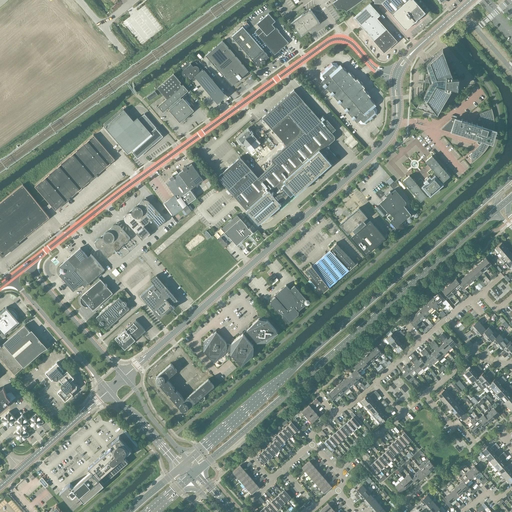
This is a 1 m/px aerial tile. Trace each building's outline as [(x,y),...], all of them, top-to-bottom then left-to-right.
[(151,0),(150,2),(161,16),(176,5),(171,0),(151,0)] [(346,10),(346,11),(361,0),(336,0),(333,3),(338,10),(338,9),(339,9),(340,9),(340,8),(341,8),(342,8),(343,8),(344,9),(345,9),(345,10),(346,10)] [(382,0),(382,3),(405,30),(415,21),(415,22),(425,13),(413,0),(382,0)] [(354,17),(364,29),(376,18),(380,15),(370,3),(354,17)] [(46,6),(0,38),(0,80),(15,101),(80,54),(46,6)] [(291,23),(301,36),(320,22),(310,9),(291,23)] [(257,24),(260,27),(255,32),(275,54),(285,45),(285,39),(272,24),(275,21),(269,13),(257,24)] [(376,18),(364,29),(380,46),(380,47),(381,48),(382,49),(383,49),(384,49),(385,49),(386,49),(387,49),(388,48),(389,48),(389,47),(396,41),(376,18)] [(269,56),(243,26),(232,36),(233,37),(232,42),(237,43),(239,45),(239,50),(244,50),(246,52),(245,57),(250,58),(258,66),(262,63),(263,63),(265,61),(265,60),(269,56)] [(216,67),(232,85),(239,79),(240,80),(241,79),(242,78),(242,77),(249,71),(222,41),(206,55),(210,60),(216,67)] [(423,96),(416,112),(433,121),(437,114),(453,86),(458,88),(461,78),(455,76),(445,47),(426,64),(431,77),(428,78),(430,84),(423,96)] [(183,75),(184,76),(185,76),(186,76),(187,76),(188,75),(191,78),(194,75),(211,94),(215,99),(223,93),(196,62),(192,65),(191,63),(184,70),(183,71),(182,72),(182,73),(182,74),(183,75)] [(358,121),(361,124),(366,124),(377,115),(377,109),(375,107),(376,105),(369,97),(371,96),(363,88),(365,87),(357,78),(356,80),(349,72),(347,73),(340,65),(339,66),(337,63),(331,63),(321,72),(320,78),(322,80),(321,81),(357,122),(358,121)] [(157,87),(167,98),(158,106),(163,112),(168,108),(180,122),(194,110),(181,96),(188,90),(183,84),(182,85),(180,83),(181,82),(173,73),(157,87)] [(237,160),(218,177),(258,224),(276,208),(281,203),(280,202),(281,201),(281,202),(281,201),(282,201),(283,201),(284,200),(285,200),(285,199),(286,199),(286,198),(287,198),(287,197),(287,196),(290,194),(291,195),(310,178),(316,178),(316,172),(319,173),(320,170),(330,160),(335,156),(327,146),(335,139),(335,136),(332,132),(336,129),(327,119),(323,123),(294,89),(290,93),(276,106),(262,117),(262,118),(272,129),(276,126),(288,115),(301,130),(301,132),(276,154),(272,158),(272,160),(272,161),(274,163),(258,177),(243,160),(240,157),(237,160)] [(155,91),(147,97),(150,101),(158,95),(155,91)] [(497,131),(494,130),(494,129),(494,126),(494,124),(494,122),(494,121),(494,120),(494,119),(494,118),(494,116),(494,115),(493,113),(492,108),(491,108),(491,109),(480,113),(481,119),(482,119),(482,126),(482,127),(477,125),(477,124),(477,125),(472,124),(472,122),(472,123),(467,122),(467,121),(467,120),(466,122),(462,120),(462,119),(461,120),(451,117),(452,118),(451,120),(442,129),(457,134),(473,138),(478,139),(479,139),(483,140),(482,142),(479,146),(476,149),(473,152),(470,154),(472,160),(472,162),(472,163),(473,162),(474,161),(475,160),(476,160),(476,159),(477,159),(478,158),(479,157),(480,156),(481,155),(482,154),(483,153),(484,152),(485,151),(486,150),(486,149),(487,148),(488,147),(488,146),(489,145),(489,144),(490,143),(493,144),(497,131)] [(157,128),(144,114),(139,119),(138,117),(134,120),(124,109),(104,126),(128,153),(136,147),(142,154),(157,140),(156,138),(161,134),(157,128)] [(348,129),(344,133),(348,137),(352,133),(348,129)] [(115,159),(94,135),(34,185),(55,209),(57,207),(60,208),(62,203),(115,159)] [(424,181),(424,182),(425,183),(422,186),(422,187),(420,188),(409,175),(403,181),(421,201),(427,196),(426,195),(428,194),(430,195),(430,196),(431,196),(430,196),(434,192),(436,193),(437,192),(439,191),(439,190),(439,188),(443,185),(443,184),(441,183),(443,181),(449,176),(432,156),(426,161),(437,174),(435,175),(434,175),(431,178),(430,177),(430,176),(429,177),(430,177),(424,181)] [(178,199),(183,207),(196,197),(190,189),(203,180),(192,164),(187,167),(186,166),(183,168),(184,170),(174,176),(173,175),(170,178),(171,179),(166,182),(175,195),(178,199)] [(0,202),(0,251),(3,255),(49,217),(23,184),(0,202)] [(387,216),(397,228),(403,220),(405,218),(406,218),(409,215),(410,217),(412,215),(412,214),(412,213),(412,212),(410,210),(409,211),(404,205),(405,204),(406,204),(406,203),(406,202),(395,190),(391,193),(390,191),(386,194),(388,196),(381,202),(390,213),(387,216)] [(183,207),(178,199),(175,195),(165,203),(173,214),(183,207)] [(125,214),(125,215),(125,216),(123,217),(143,241),(151,234),(144,226),(151,219),(158,227),(166,221),(146,198),(144,199),(143,200),(142,200),(141,201),(140,202),(140,203),(129,212),(128,212),(128,213),(127,213),(126,213),(126,214),(125,214)] [(367,218),(359,208),(340,224),(348,234),(352,231),(355,234),(351,237),(366,254),(385,238),(370,221),(366,224),(363,221),(367,218)] [(249,228),(247,226),(248,226),(240,218),(237,215),(222,228),(225,231),(225,232),(229,236),(237,245),(246,236),(247,237),(253,232),(249,228)] [(94,242),(107,257),(130,238),(117,223),(115,224),(114,224),(114,225),(113,225),(112,226),(112,227),(111,227),(111,228),(100,237),(99,238),(98,238),(97,239),(96,240),(96,241),(94,242)] [(495,248),(500,253),(506,247),(502,242),(495,248)] [(311,265),(306,269),(324,292),(329,287),(329,286),(348,269),(349,270),(356,264),(336,243),(329,249),(330,250),(312,266),(311,265)] [(510,252),(506,247),(500,253),(502,256),(499,258),(501,259),(503,257),(510,252)] [(58,273),(59,275),(60,276),(62,277),(74,291),(82,283),(85,286),(86,286),(89,283),(105,269),(91,254),(88,257),(80,248),(63,263),(61,264),(59,265),(58,266),(57,268),(57,270),(57,272),(58,273)] [(501,259),(505,264),(511,257),(511,253),(510,252),(503,257),(501,259)] [(486,258),(481,262),(487,268),(491,264),(486,258)] [(481,262),(477,266),(482,272),(487,268),(481,262)] [(477,266),(472,269),(478,276),(482,272),(477,266)] [(472,269),(468,273),(473,280),(478,276),(472,269)] [(468,273),(463,277),(469,284),(473,280),(468,273)] [(463,277),(459,281),(462,285),(464,288),(469,284),(463,277)] [(81,298),(80,301),(81,303),(83,305),(85,306),(88,307),(90,306),(93,309),(103,301),(112,293),(107,287),(107,286),(107,285),(107,284),(106,284),(105,284),(101,279),(82,296),(81,298)] [(456,279),(452,283),(457,289),(458,290),(461,288),(462,290),(464,288),(462,285),(459,281),(456,279)] [(452,283),(447,287),(453,293),(457,289),(452,283)] [(154,284),(141,295),(160,318),(171,308),(172,309),(175,307),(173,304),(178,300),(167,287),(161,292),(154,284)] [(270,303),(276,310),(278,312),(281,312),(283,314),(282,317),(287,322),(289,322),(291,321),(298,314),(299,310),(306,304),(308,304),(310,303),(310,301),(308,299),(306,299),(294,285),(290,289),(286,285),(276,294),(274,295),(275,296),(270,300),(270,303)] [(453,293),(447,287),(442,291),(448,297),(453,293)] [(449,311),(453,308),(445,299),(444,298),(439,293),(438,294),(433,298),(439,304),(442,302),(444,305),(448,310),(449,311)] [(123,301),(119,297),(96,317),(100,321),(99,322),(99,324),(100,325),(102,325),(103,325),(107,329),(111,325),(111,326),(113,326),(115,325),(115,323),(114,322),(129,308),(126,305),(127,304),(127,302),(126,300),(124,300),(123,301)] [(433,298),(429,302),(435,308),(436,307),(437,307),(438,306),(439,307),(441,306),(439,304),(433,298)] [(429,302),(424,306),(430,312),(435,308),(429,302)] [(424,306),(420,310),(425,316),(430,312),(424,306)] [(0,312),(0,329),(5,335),(20,322),(18,320),(19,319),(19,318),(19,316),(18,315),(18,314),(17,312),(15,311),(14,310),(13,309),(12,309),(11,308),(9,308),(8,309),(7,307),(0,312)] [(420,310),(415,314),(421,320),(425,316),(420,310)] [(409,319),(410,321),(417,329),(419,327),(416,324),(421,320),(415,314),(411,318),(409,319)] [(115,338),(118,341),(119,343),(119,344),(121,345),(122,346),(125,349),(146,330),(136,319),(115,338)] [(257,341),(266,342),(278,332),(268,320),(259,320),(247,330),(249,332),(256,341),(257,341)] [(471,331),(473,333),(482,325),(478,320),(472,325),(474,328),(473,329),(471,331)] [(0,357),(15,375),(43,350),(31,336),(33,334),(25,325),(1,346),(0,344),(0,357)] [(480,335),(483,333),(482,332),(486,329),(482,325),(473,333),(474,335),(476,334),(476,333),(478,332),(480,335)] [(481,338),(483,340),(493,332),(489,327),(486,329),(482,332),(483,333),(485,335),(484,336),(483,336),(481,338)] [(387,339),(385,341),(388,344),(390,342),(390,343),(403,332),(401,330),(396,334),(396,335),(395,336),(393,333),(389,336),(386,338),(387,339)] [(493,332),(483,340),(485,342),(487,340),(488,339),(491,342),(493,339),(497,336),(498,335),(497,333),(494,330),(493,332)] [(204,341),(204,351),(214,362),(226,352),(226,351),(226,344),(226,343),(216,331),(204,341)] [(231,344),(226,344),(226,351),(231,352),(241,364),(253,354),(253,345),(253,344),(256,341),(249,332),(245,336),(243,333),(231,343),(231,344)] [(390,343),(394,348),(401,342),(398,340),(400,338),(400,339),(405,335),(403,332),(390,343)] [(443,333),(441,335),(452,347),(455,344),(458,348),(462,345),(455,337),(453,339),(451,336),(448,339),(447,338),(447,337),(443,333)] [(492,345),(494,347),(503,338),(499,334),(497,336),(493,339),(496,342),(494,343),(492,345)] [(444,342),(442,345),(447,351),(452,347),(441,335),(439,336),(443,341),(444,342)] [(501,349),(504,346),(507,343),(503,338),(494,347),(496,349),(498,347),(499,346),(501,349)] [(401,342),(394,348),(398,352),(411,342),(409,339),(404,343),(404,344),(403,345),(401,342)] [(434,341),(432,342),(440,351),(443,355),(444,356),(448,352),(447,351),(442,345),(439,347),(438,345),(434,341)] [(501,353),(503,355),(511,347),(511,342),(510,341),(507,343),(504,346),(506,349),(505,350),(501,353)] [(440,351),(432,342),(430,344),(434,349),(435,350),(434,351),(433,352),(438,359),(440,361),(444,357),(444,356),(443,355),(440,351)] [(377,346),(372,350),(378,357),(380,355),(381,356),(384,354),(383,353),(382,351),(377,346)] [(511,347),(503,355),(505,358),(508,354),(510,353),(511,355),(511,347)] [(425,348),(423,350),(434,363),(438,359),(433,352),(430,355),(429,353),(425,348)] [(372,350),(368,354),(373,361),(378,357),(372,350)] [(426,358),(424,360),(423,360),(426,364),(428,366),(429,367),(434,363),(424,351),(423,350),(422,351),(421,352),(425,357),(426,358)] [(368,354),(363,358),(369,365),(373,361),(368,354)] [(423,360),(424,360),(421,358),(418,360),(417,359),(418,358),(416,356),(414,358),(422,368),(424,370),(428,366),(426,364),(423,360)] [(363,358),(359,362),(364,368),(365,370),(370,366),(369,365),(363,358)] [(422,368),(414,358),(411,360),(413,362),(415,363),(412,366),(418,372),(419,374),(424,370),(422,368)] [(62,383),(62,384),(61,387),(62,388),(58,392),(65,401),(73,394),(72,393),(78,388),(78,385),(73,379),(74,378),(67,370),(65,372),(57,362),(46,372),(52,380),(54,378),(54,379),(58,379),(59,379),(62,383)] [(359,362),(354,366),(356,369),(357,369),(360,372),(362,375),(365,372),(364,370),(365,370),(364,368),(359,362)] [(157,376),(156,378),(156,380),(157,381),(168,394),(169,393),(171,395),(170,396),(181,409),(182,410),(184,410),(185,410),(187,409),(197,400),(199,401),(200,402),(202,402),(204,401),(205,399),(205,398),(205,396),(204,394),(214,386),(208,379),(185,399),(177,390),(176,391),(174,389),(175,388),(167,379),(177,370),(171,363),(158,375),(157,376)] [(407,364),(405,366),(413,376),(418,372),(412,366),(409,368),(408,366),(407,364)] [(464,373),(468,377),(481,367),(479,364),(474,369),(473,370),(470,367),(464,373)] [(405,366),(402,368),(404,370),(406,371),(403,374),(405,376),(408,380),(410,382),(415,378),(413,376),(405,366)] [(472,382),(474,381),(479,377),(478,376),(476,374),(477,373),(478,373),(482,369),(481,367),(468,377),(472,382)] [(356,369),(352,373),(357,379),(361,377),(362,378),(363,377),(362,375),(360,372),(357,369),(356,369)] [(474,381),(478,385),(493,372),(492,369),(487,373),(487,374),(486,375),(483,372),(478,376),(479,377),(474,381)] [(493,372),(478,385),(480,388),(482,389),(483,389),(485,387),(489,384),(491,382),(491,381),(489,379),(490,378),(491,378),(495,374),(493,372)] [(352,373),(347,377),(353,383),(355,385),(357,383),(358,384),(360,382),(357,379),(352,373)] [(489,384),(492,388),(505,378),(503,376),(498,380),(497,381),(495,378),(491,381),(491,382),(489,384)] [(347,377),(343,381),(348,387),(353,383),(347,377)] [(494,395),(496,393),(503,388),(500,385),(502,384),(507,380),(505,378),(492,388),(491,390),(493,392),(492,393),(494,395)] [(343,381),(338,385),(344,391),(345,393),(350,389),(348,387),(343,381)] [(338,385),(334,389),(339,395),(341,397),(345,393),(344,391),(338,385)] [(496,393),(494,395),(498,400),(500,398),(511,387),(511,386),(511,385),(506,389),(505,390),(503,388),(496,393)] [(502,404),(504,402),(511,397),(508,394),(510,393),(511,391),(511,387),(500,398),(498,400),(502,404)] [(0,409),(5,405),(6,406),(7,405),(16,397),(11,392),(8,395),(7,395),(5,389),(1,391),(1,390),(0,390),(0,409)] [(339,395),(334,389),(329,393),(335,399),(339,395)] [(442,400),(448,394),(450,393),(448,391),(447,392),(444,389),(438,395),(442,400)] [(448,394),(442,400),(446,404),(452,399),(454,397),(452,395),(450,393),(448,394)] [(360,400),(358,402),(363,406),(364,405),(372,398),(370,396),(369,397),(367,394),(360,400)] [(364,405),(368,409),(375,404),(372,401),(374,400),(372,398),(364,405)] [(446,404),(450,409),(456,403),(452,399),(446,404)] [(450,409),(454,413),(460,408),(456,403),(450,409)] [(490,403),(488,405),(492,410),(489,412),(495,418),(500,414),(494,408),(490,403)] [(368,409),(372,414),(380,407),(378,405),(377,406),(375,404),(368,409)] [(302,411),(305,415),(313,409),(309,405),(302,411)] [(460,408),(454,413),(458,418),(464,412),(466,411),(462,406),(460,408)] [(372,414),(376,418),(383,413),(380,410),(382,409),(380,407),(372,414)] [(305,415),(308,419),(316,412),(313,409),(305,415)] [(484,414),(485,416),(489,421),(490,422),(495,418),(489,412),(487,409),(484,412),(484,414)] [(28,420),(23,414),(16,420),(9,411),(1,419),(8,427),(14,422),(19,428),(13,433),(21,442),(29,434),(24,428),(30,423),(35,429),(44,421),(36,413),(28,420)] [(316,412),(308,419),(311,423),(319,416),(316,412)] [(383,413),(376,418),(380,423),(388,416),(386,414),(385,416),(383,413)] [(479,418),(484,425),(489,421),(485,416),(484,414),(479,418)] [(353,417),(350,420),(356,427),(360,424),(362,423),(355,415),(353,417)] [(474,418),(472,420),(480,429),(481,429),(483,428),(483,427),(483,426),(484,425),(479,418),(476,415),(474,417),(475,418),(474,418)] [(350,420),(346,423),(353,431),(356,427),(350,420)] [(472,424),(470,426),(472,429),(470,431),(473,435),(473,434),(474,435),(475,435),(476,434),(476,433),(476,432),(480,429),(472,420),(470,422),(472,424)] [(292,422),(288,425),(295,432),(298,429),(292,422)] [(346,423),(342,426),(349,434),(353,431),(346,423)] [(288,425),(284,428),(291,436),(295,432),(288,425)] [(342,426),(339,429),(345,437),(349,434),(342,426)] [(284,428),(281,431),(287,439),(291,436),(284,428)] [(339,429),(335,433),(342,440),(345,437),(339,429)] [(281,431),(277,435),(284,442),(287,439),(281,431)] [(405,432),(401,435),(408,443),(412,440),(405,432)] [(335,433),(332,436),(338,443),(342,440),(335,433)] [(273,438),(275,440),(276,440),(280,445),(284,442),(277,435),(273,438)] [(401,435),(398,439),(404,446),(408,443),(401,435)] [(125,457),(125,456),(132,450),(119,436),(112,442),(113,444),(110,447),(111,448),(88,467),(92,471),(73,487),(70,483),(60,492),(69,503),(68,504),(73,510),(128,462),(125,458),(125,457)] [(332,436),(328,439),(334,446),(338,443),(332,436)] [(328,439),(324,442),(327,445),(331,450),(333,452),(335,450),(333,448),(334,446),(328,439)] [(398,439),(394,442),(400,449),(402,451),(403,450),(402,448),(404,446),(398,439)] [(275,440),(272,443),(279,451),(282,447),(280,445),(276,440),(275,440)] [(394,442),(390,445),(397,452),(398,454),(402,451),(400,449),(394,442)] [(272,443),(268,446),(275,454),(279,451),(272,443)] [(482,451),(486,456),(498,445),(496,443),(491,447),(492,447),(490,449),(488,446),(482,451)] [(386,448),(388,450),(388,449),(393,455),(397,452),(390,445),(386,448)] [(486,456),(490,460),(496,455),(494,452),(495,451),(500,447),(498,445),(486,456)] [(268,446),(265,449),(271,457),(275,454),(268,446)] [(265,449),(261,453),(268,460),(271,457),(265,449)] [(388,450),(384,453),(391,460),(395,457),(393,455),(388,449),(388,450)] [(490,460),(494,465),(506,454),(504,452),(499,456),(500,456),(498,458),(496,455),(490,460)] [(268,460),(261,453),(257,456),(264,463),(268,460)] [(384,453),(381,456),(387,464),(387,463),(389,466),(393,462),(391,460),(384,453)] [(494,465),(498,470),(504,464),(502,461),(503,460),(508,456),(506,454),(494,465)] [(381,456),(377,459),(383,467),(387,464),(381,456)] [(427,463),(425,465),(431,471),(435,467),(430,460),(430,461),(428,458),(425,460),(427,463)] [(377,459),(373,462),(380,470),(383,467),(377,459)] [(302,467),(305,471),(313,464),(310,461),(302,467)] [(498,470),(502,474),(511,465),(511,461),(507,465),(508,466),(506,467),(504,464),(498,470)] [(380,470),(373,462),(370,466),(372,469),(370,471),(376,477),(378,475),(376,473),(380,470)] [(421,465),(419,467),(421,468),(426,475),(431,471),(425,465),(423,463),(421,465)] [(305,471),(309,475),(316,468),(313,464),(305,471)] [(233,472),(236,475),(244,469),(240,465),(233,472)] [(474,465),(470,469),(475,476),(480,472),(474,465)] [(511,465),(502,474),(506,479),(511,473),(510,471),(511,469),(511,470),(511,468),(511,465)] [(309,475),(312,478),(319,472),(316,468),(309,475)] [(421,468),(416,472),(422,479),(426,475),(421,468)] [(236,475),(239,479),(247,473),(244,469),(236,475)] [(470,469),(465,473),(471,480),(475,476),(470,469)] [(414,470),(410,474),(412,476),(415,480),(417,483),(422,479),(416,472),(414,470)] [(312,478),(315,482),(322,475),(319,472),(312,478)] [(239,479),(243,483),(250,476),(247,473),(239,479)] [(462,479),(463,481),(464,480),(466,484),(471,480),(465,473),(460,477),(462,479)] [(409,474),(404,478),(410,484),(415,480),(412,476),(410,474),(409,474)] [(315,482),(318,485),(326,479),(322,475),(315,482)] [(243,483),(246,486),(253,480),(250,476),(243,483)] [(404,478),(400,482),(405,488),(410,484),(404,478)] [(318,485),(321,489),(329,483),(326,479),(318,485)] [(459,484),(459,485),(464,491),(465,492),(470,488),(469,487),(466,484),(464,480),(463,481),(462,479),(462,480),(460,482),(460,483),(459,484)] [(246,486),(249,490),(256,483),(253,480),(246,486)] [(405,488),(400,482),(395,486),(401,492),(405,488)] [(256,483),(249,490),(252,494),(260,487),(256,483)] [(329,483),(321,489),(325,493),(332,486),(329,483)] [(355,495),(357,497),(367,488),(363,483),(356,490),(358,492),(357,494),(357,493),(355,495)] [(454,488),(454,489),(460,495),(464,491),(459,485),(458,484),(457,484),(455,486),(456,487),(454,488)] [(364,499),(370,493),(371,492),(367,488),(357,497),(359,499),(360,498),(360,497),(362,496),(364,499)] [(454,489),(450,493),(455,499),(460,495),(454,489)] [(284,490),(281,493),(287,500),(291,497),(284,490)] [(281,493),(277,496),(284,504),(287,500),(281,493)] [(363,504),(365,506),(374,498),(370,493),(364,499),(366,501),(365,502),(363,504)] [(455,499),(450,493),(445,497),(451,503),(455,499)] [(420,505),(422,507),(431,499),(427,494),(421,500),(423,502),(422,504),(422,503),(420,505)] [(277,496),(273,499),(280,507),(284,504),(277,496)] [(370,505),(372,508),(378,502),(374,498),(365,506),(366,508),(368,507),(368,506),(370,505)] [(273,499),(270,502),(276,510),(280,507),(273,499)] [(427,506),(429,509),(435,503),(431,499),(422,507),(424,509),(426,508),(425,508),(427,506)] [(270,502),(266,505),(272,511),(274,511),(276,510),(270,502)] [(371,511),(376,511),(382,507),(378,502),(372,508),(374,510),(373,511),(372,511),(371,511)] [(321,510),(322,511),(325,511),(332,507),(328,503),(321,510)] [(434,511),(439,508),(435,503),(429,509),(431,511),(430,511),(434,511)]
